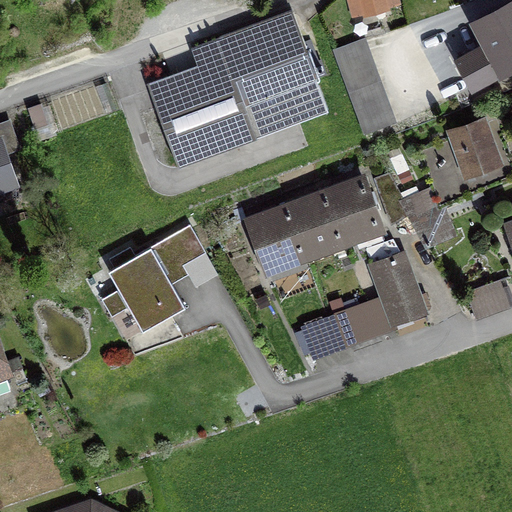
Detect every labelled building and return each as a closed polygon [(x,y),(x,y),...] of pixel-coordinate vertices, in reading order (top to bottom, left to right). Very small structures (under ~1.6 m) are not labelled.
[(401,0),(350,0),(356,16),(402,1),(401,0)] [(482,41),(450,58),(468,94),(511,70),(511,2),(473,23),(482,41)] [(200,70),(149,89),(178,165),(328,109),(316,77),(325,74),(321,61),(319,61),(310,39),(302,42),(291,10),(191,47),(200,70)] [(367,133),(397,121),(382,81),(366,38),(335,50),(367,133)] [(476,119),(446,132),(462,171),(492,158),(476,119)] [(12,129),(0,132),(0,201),(32,191),(12,129)] [(345,184),(307,197),(269,211),(249,218),(253,229),(246,232),(252,248),(260,245),(272,278),(309,265),(306,258),(384,230),(365,177),(345,184)] [(432,217),(421,196),(405,204),(427,245),(456,233),(450,220),(442,223),(432,217)] [(186,228),(108,274),(145,336),(189,310),(168,274),(202,254),(186,228)] [(385,301),(307,331),(316,356),(426,314),(401,249),(370,260),(385,301)] [(501,282),(473,293),(481,314),(509,303),(501,282)] [(0,386),(18,379),(0,330),(0,386)] [(119,511),(96,502),(64,511),(119,511)]
